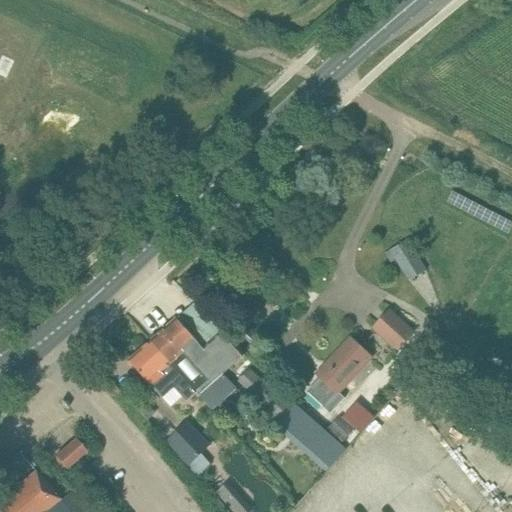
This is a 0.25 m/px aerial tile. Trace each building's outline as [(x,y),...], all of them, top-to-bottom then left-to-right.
[(44,32),(0,10),(0,120),(3,122),(44,32)] [(396,259),(410,281),(428,270),(409,239),(385,253),(391,262),(396,259)] [(194,303),(152,340),(172,363),(185,378),(197,392),(200,395),(201,394),(206,399),(220,386),(216,381),(224,374),(233,366),(242,358),(246,355),(224,330),(222,331),(194,303)] [(414,333),(390,310),(374,328),(398,350),(414,333)] [(371,358),(365,352),(350,339),(318,374),(321,377),(308,392),(331,413),(345,398),(339,392),(371,358)] [(152,340),(130,360),(143,375),(152,385),(163,397),(174,388),(183,398),(187,402),(197,392),(185,378),(172,363),(152,340)] [(292,405),(249,369),(242,376),(239,379),(280,418),(275,423),(328,471),(348,448),(294,403),(292,405)] [(220,386),(206,399),(214,409),(237,389),(224,374),(216,381),(220,386)] [(188,422),(167,441),(197,475),(211,463),(201,453),(210,445),(188,422)] [(65,468),(86,451),(75,439),(55,457),(65,468)] [(60,500),(48,485),(34,470),(0,500),(0,511),(69,511),(59,500),(60,500)] [(232,475),(214,490),(232,511),(246,511),(257,504),(232,475)]
